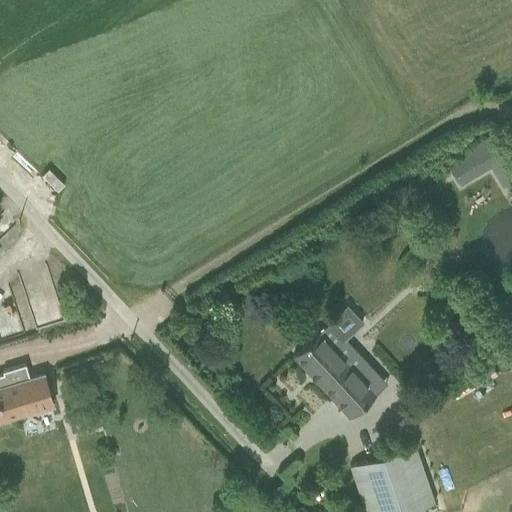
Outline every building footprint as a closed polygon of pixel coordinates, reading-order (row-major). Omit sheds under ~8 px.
[(510,174),(489,131),(436,157),(448,182),(479,167),(487,185),(510,174)] [(72,198),(64,206),(80,222),(88,215),(72,198)] [(38,318),(48,316),(45,297),(35,299),(38,318)] [(349,416),(389,378),(331,318),(291,356),(349,416)] [(0,416),(45,401),(31,359),(0,370),(0,416)] [(65,414),(46,420),(54,447),(73,441),(65,414)] [(411,445),(351,462),(365,511),(408,511),(429,506),(411,445)]
